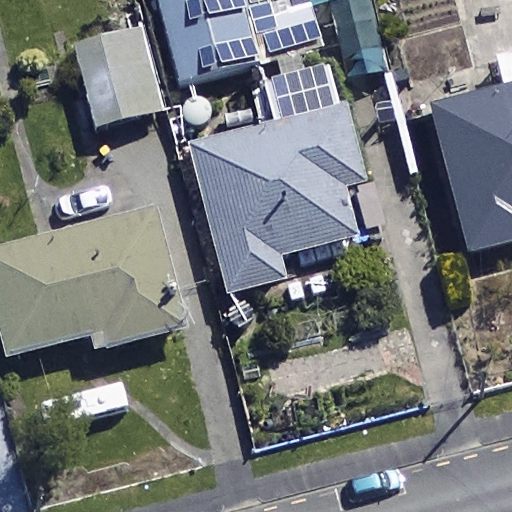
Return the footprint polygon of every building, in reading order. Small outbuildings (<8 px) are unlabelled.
[(158,0),(183,97),(259,78),(239,0),(158,0)] [(373,4),(332,13),(349,95),(390,86),(373,4)] [(161,125),(141,44),(77,59),(97,141),(161,125)] [(511,99),(433,121),(473,270),(511,259),(511,99)] [(365,194),(345,120),(193,162),(233,308),(285,294),(278,270),(352,250),(338,201),(365,194)] [(183,343),(156,227),(0,263),(0,340),(7,371),(94,350),(97,363),(183,343)]
